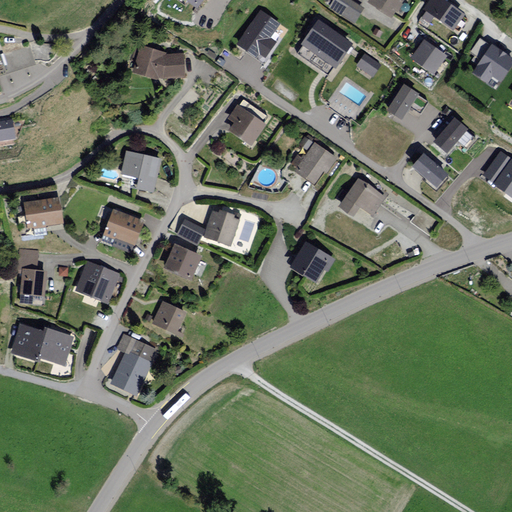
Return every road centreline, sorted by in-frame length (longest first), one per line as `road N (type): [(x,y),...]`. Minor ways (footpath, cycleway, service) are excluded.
road 1 (residential): [(81,391),(184,192),(183,165),(153,130),(121,132),(65,176),(0,188)]
road 2 (tertiary): [(152,423),(228,364),(298,327),(511,241)]
road 3 (track): [(228,364),(465,511)]
road 4 (residential): [(0,101),(66,61),(121,0)]
